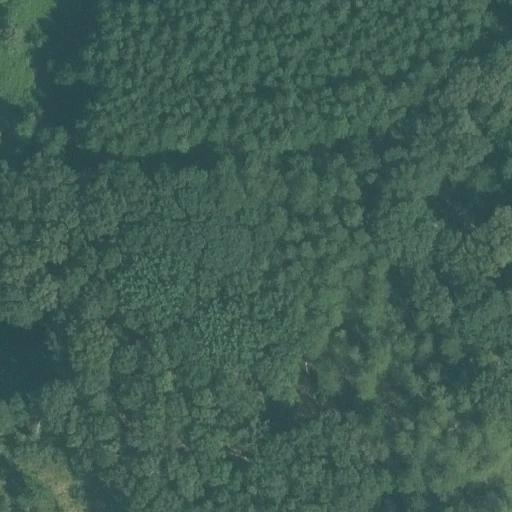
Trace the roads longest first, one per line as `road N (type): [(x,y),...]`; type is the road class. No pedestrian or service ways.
road 1 (track): [(511,280),(485,96),(493,0)]
road 2 (track): [(365,511),(511,464)]
